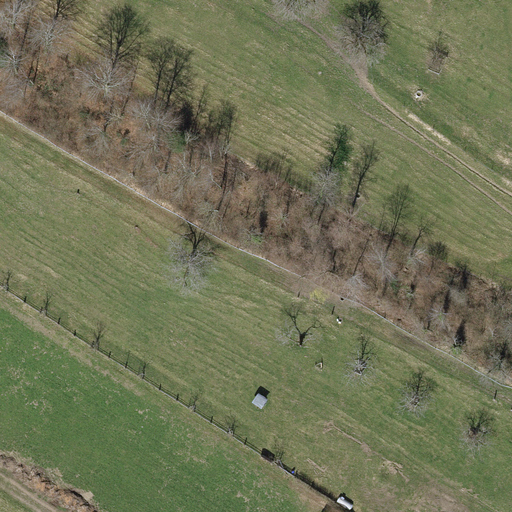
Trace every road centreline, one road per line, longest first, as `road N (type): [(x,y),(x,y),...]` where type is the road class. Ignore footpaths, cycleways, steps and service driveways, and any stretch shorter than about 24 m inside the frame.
road 1 (track): [(511,270),(487,271),(175,110),(2,0)]
road 2 (track): [(511,401),(0,127)]
